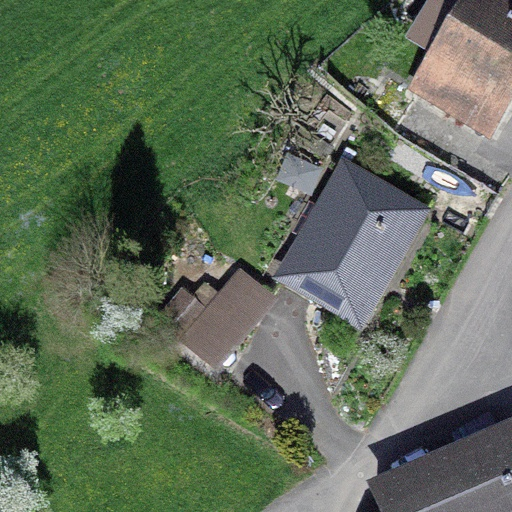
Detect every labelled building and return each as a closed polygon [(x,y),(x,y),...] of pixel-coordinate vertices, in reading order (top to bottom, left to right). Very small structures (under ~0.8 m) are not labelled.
[(471,0),(413,95),(482,137),(511,88),(511,25),(471,0)] [(341,175),(278,285),(355,329),(418,219),(341,175)] [(182,344),(213,369),(265,308),(234,282),(182,344)] [(195,324),(173,304),(157,323),(180,342),(195,324)] [(511,511),(511,443),(377,503),(380,511),(511,511)]
